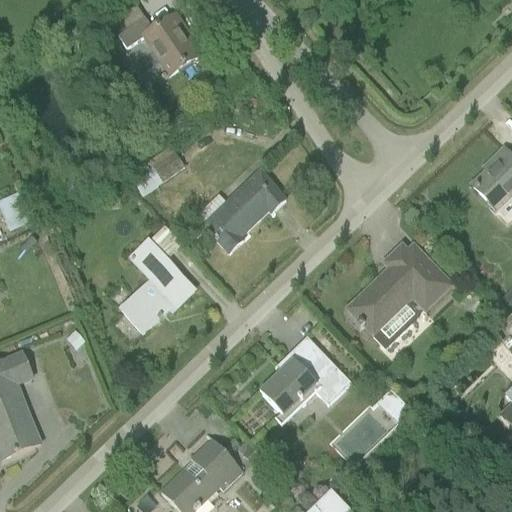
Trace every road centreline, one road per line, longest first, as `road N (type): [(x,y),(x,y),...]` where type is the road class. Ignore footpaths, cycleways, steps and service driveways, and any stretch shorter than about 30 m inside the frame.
road 1 (residential): [(369,202),(49,511)]
road 2 (residential): [(228,0),(369,202)]
road 3 (residential): [(404,169),(245,0)]
road 4 (residential): [(511,66),(404,169)]
